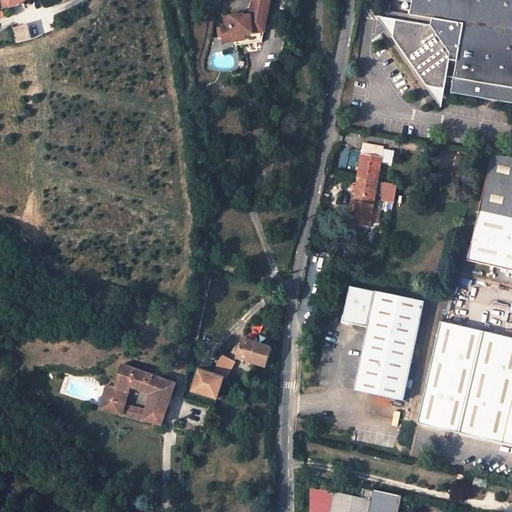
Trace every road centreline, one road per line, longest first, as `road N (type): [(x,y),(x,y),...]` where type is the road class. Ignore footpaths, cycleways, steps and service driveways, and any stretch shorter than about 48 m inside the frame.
road 1 (unclassified): [(350,0),(294,289),(284,511)]
road 2 (track): [(175,0),(207,251),(220,267),(294,289)]
